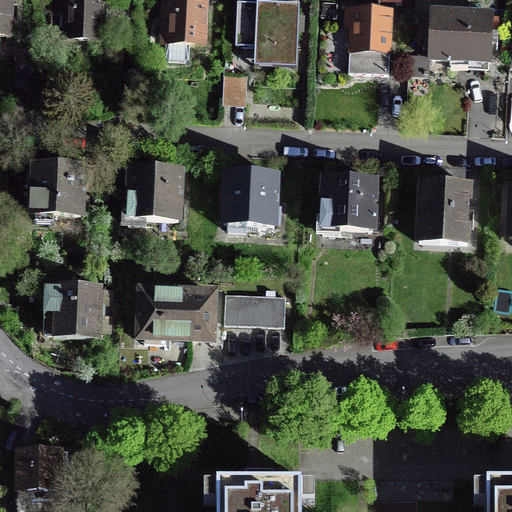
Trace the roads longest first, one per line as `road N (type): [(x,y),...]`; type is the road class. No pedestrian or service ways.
road 1 (residential): [(511,359),(297,376),(120,401),(69,396),(11,361)]
road 2 (residential): [(511,157),(0,131)]
